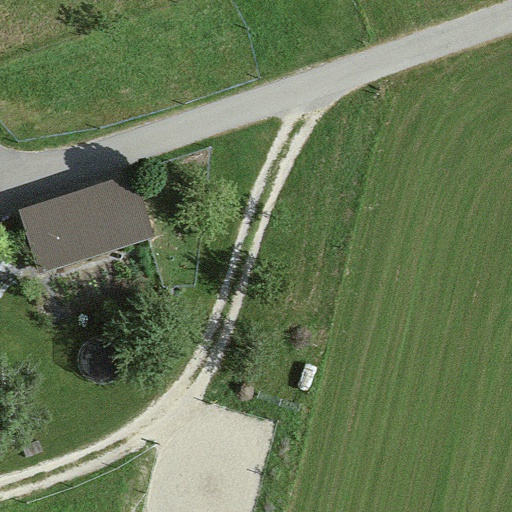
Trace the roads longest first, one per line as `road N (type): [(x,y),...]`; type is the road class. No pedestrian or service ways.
road 1 (track): [(318,81),(193,380),(134,433),(0,488)]
road 2 (track): [(511,13),(49,172),(0,168)]
